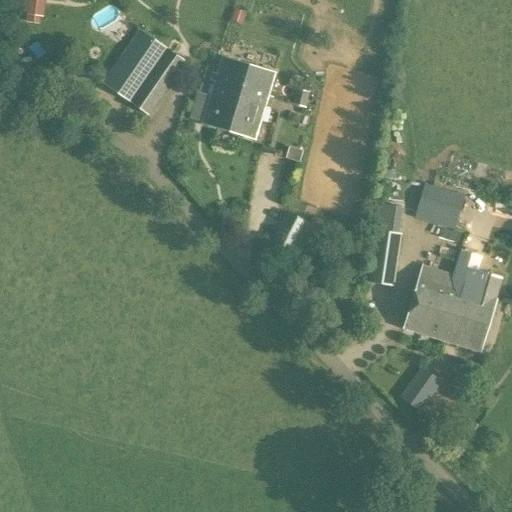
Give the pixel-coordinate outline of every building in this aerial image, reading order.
[(27,0),(25,10),(40,15),(44,0),(27,0)] [(148,116),(186,63),(139,30),(103,83),(148,116)] [(204,124),(220,129),(224,117),(227,118),(233,99),(231,98),(234,88),(232,87),(239,64),(223,59),(204,124)] [(273,74),(239,64),(232,87),(234,88),(231,98),(233,99),(227,118),(224,117),(220,129),(254,139),(273,74)] [(424,186),(414,221),(454,232),(464,198),(424,186)] [(397,232),(401,206),(384,204),(380,229),(397,232)] [(299,257),(314,227),(286,213),(271,242),(299,257)] [(373,283),(396,284),(398,232),(375,231),(373,283)] [(495,301),(501,279),(477,272),(481,260),(460,253),(453,275),(422,266),(404,328),(480,351),(495,301)] [(419,412),(440,383),(419,369),(399,399),(419,412)] [(373,511),(389,511),(390,511),(375,496),(365,504),(373,511)]
